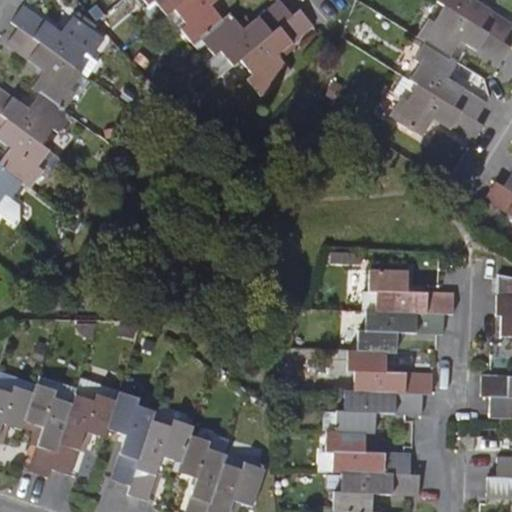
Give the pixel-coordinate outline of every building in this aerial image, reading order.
[(145,0),(149,4),(154,0),(155,0),(167,15),(184,0),(145,0)] [(184,0),(167,15),(166,17),(178,31),(182,28),(195,45),(202,38),(224,20),(212,5),(217,0),(184,0)] [(231,13),(224,20),(202,38),(215,54),(221,50),(233,65),(241,59),(293,15),(280,0),(279,0),(245,29),(231,13)] [(511,23),(475,0),(436,0),(437,0),(445,5),(502,41),(503,40),(511,26),(511,23)] [(11,21),(18,28),(88,77),(99,62),(93,56),(104,39),(73,16),(64,27),(61,33),(23,5),(11,21)] [(417,36),(424,41),(450,56),(460,39),(500,64),(511,45),(503,40),(502,41),(445,5),(435,21),(428,17),(417,36)] [(301,9),(293,15),(241,59),(252,73),(247,78),(260,95),(290,71),(282,60),(277,55),(313,24),(301,9)] [(33,88),(40,93),(64,110),(76,94),(80,97),(92,80),(88,77),(18,28),(7,44),(45,71),(33,88)] [(457,61),(450,56),(424,41),(414,58),(419,62),(409,79),(475,121),(476,120),(486,102),(447,78),(457,61)] [(409,79),(403,76),(393,92),(400,97),(389,114),(421,135),(429,123),(432,117),(472,142),(483,125),(476,120),(475,121),(409,79)] [(64,110),(40,93),(28,108),(0,88),(0,113),(42,144),(53,128),(59,132),(72,115),(64,110)] [(0,139),(11,148),(0,163),(0,164),(23,182),(31,187),(43,171),(51,175),(62,159),(42,144),(0,113),(0,139)] [(23,182),(0,164),(0,214),(14,225),(20,217),(20,205),(11,199),(23,182)] [(511,172),(503,186),(511,191),(511,172)] [(511,191),(503,186),(496,181),(485,198),(506,212),(511,215),(511,191)] [(359,267),(360,255),(330,254),(330,265),(359,267)] [(453,294),(428,292),(407,291),(407,285),(408,272),(368,270),(368,292),(363,292),(362,310),(365,310),(443,313),(444,314),(453,315),(453,294)] [(511,294),(496,294),(495,319),(501,319),(501,336),(511,336),(511,294)] [(356,351),(386,352),(395,352),(396,333),(443,335),(444,314),(443,313),(365,310),(364,330),(357,330),(356,351)] [(385,372),(386,352),(356,351),(347,351),(347,371),(353,372),(353,391),(422,394),(431,394),(432,374),(385,372)] [(0,370),(0,428),(2,423),(22,429),(25,421),(36,382),(0,370)] [(36,382),(25,421),(44,427),(29,471),(48,478),(51,469),(79,385),(39,373),(36,382)] [(480,396),(489,397),(511,397),(511,376),(481,376),(480,396)] [(119,391),(119,390),(81,378),(79,385),(51,469),(70,475),(85,431),(104,437),(107,429),(119,391)] [(152,421),(155,411),(137,405),(138,398),(119,391),(107,429),(125,434),(111,479),(130,485),(152,421)] [(326,431),(365,432),(373,433),(374,413),(421,414),(422,394),(353,391),(344,391),(343,410),(336,410),(336,413),(324,412),(323,430),(326,431)] [(511,397),(489,397),(489,417),(511,417),(511,397)] [(161,456),(180,462),(190,435),(193,425),(173,419),(170,427),(152,421),(130,485),(127,494),(147,500),(161,456)] [(341,472),(410,475),(411,454),(363,452),(365,432),(326,431),(325,452),(332,453),(331,472),(341,472)] [(206,511),(224,463),(227,454),(208,449),(210,442),(190,435),(180,462),(178,472),(196,478),(185,511),(206,511)] [(511,457),(497,457),(496,478),(511,478),(511,457)] [(228,511),(233,500),(239,502),(252,506),(265,469),(244,462),(242,469),(224,463),(206,511),(228,511)] [(370,511),(372,493),(418,495),(419,475),(410,475),(341,472),(340,492),(333,491),(331,511),(370,511)] [(511,498),(511,478),(496,478),(486,477),(486,498),(511,498)]
